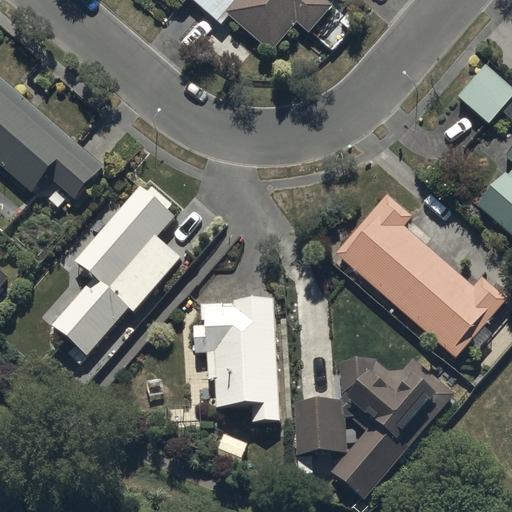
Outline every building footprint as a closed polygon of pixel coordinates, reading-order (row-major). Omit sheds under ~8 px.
[(175,0),(186,9),(192,4),(224,31),(233,23),(274,58),(299,29),(311,37),(335,12),(320,0),(175,0)] [(458,99),(495,128),(511,109),(511,89),(488,69),(458,99)] [(106,171),(0,77),(0,169),(35,198),(51,184),(77,207),(106,171)] [(511,150),(503,160),(511,168),(511,179),(483,208),(511,238),(511,150)] [(150,197),(141,190),(79,268),(96,284),(54,332),(89,363),(131,318),(135,320),(181,265),(160,244),(176,222),(170,218),(175,213),(153,193),(150,197)] [(389,200),(333,256),(458,368),(510,308),(483,283),(476,293),(407,233),(414,225),(389,200)] [(0,298),(13,284),(0,273),(0,298)] [(274,307),(202,311),(207,331),(197,333),(200,359),(218,359),(219,417),(254,417),(256,430),(282,428),(274,307)] [(377,365),(342,366),(342,408),(294,409),(298,457),(349,452),(346,423),(356,425),(369,438),(331,476),(363,506),(457,399),(414,365),(406,375),(387,373),(377,365)] [(169,410),(170,429),(201,428),(200,409),(169,410)]
